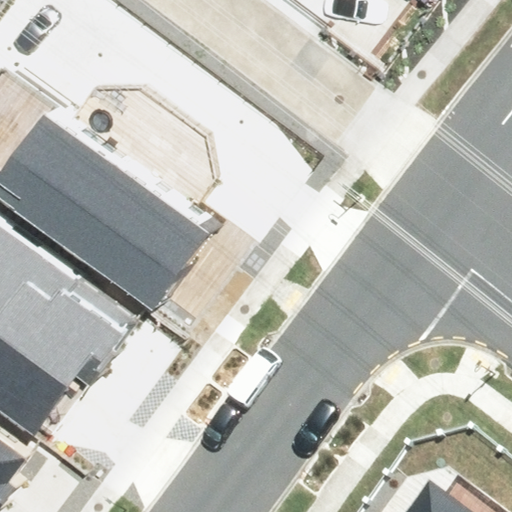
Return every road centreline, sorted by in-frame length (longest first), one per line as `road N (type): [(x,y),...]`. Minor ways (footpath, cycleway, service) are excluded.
road 1 (residential): [(210,511),(423,244)]
road 2 (residential): [(200,0),(460,191)]
